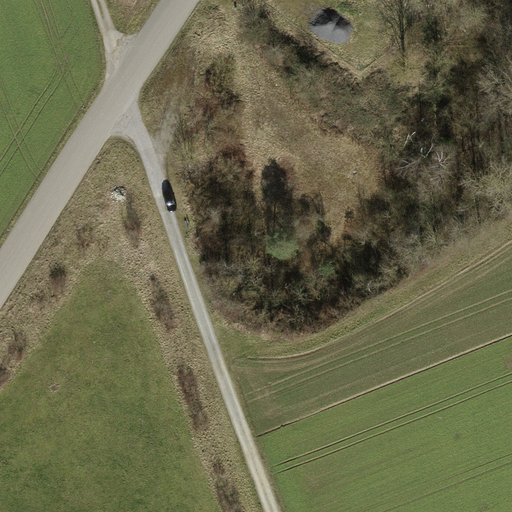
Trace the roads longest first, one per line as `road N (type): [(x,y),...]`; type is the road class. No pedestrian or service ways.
road 1 (track): [(272,511),(97,0)]
road 2 (unclassified): [(0,279),(183,0)]
